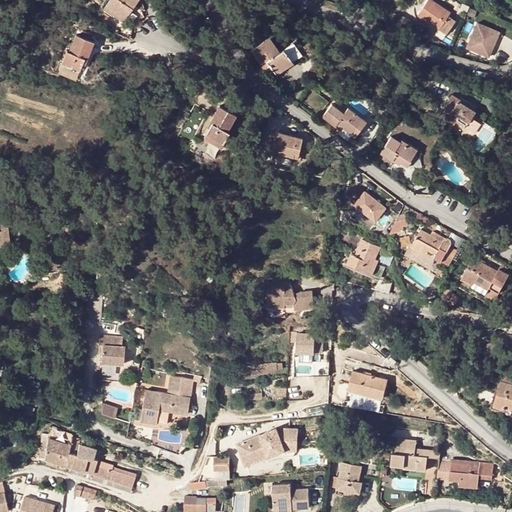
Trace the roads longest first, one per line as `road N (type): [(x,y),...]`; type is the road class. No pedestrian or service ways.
road 1 (residential): [(511,325),(362,297),(347,307),(511,453)]
road 2 (residential): [(253,87),(511,257)]
road 3 (residential): [(510,77),(301,2)]
